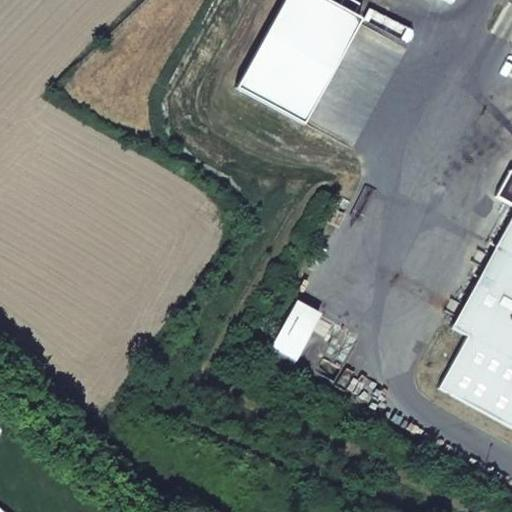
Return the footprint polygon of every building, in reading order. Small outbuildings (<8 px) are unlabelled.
[(511,214),(499,238),(511,244),(511,214)] [(476,339),(511,273),(511,244),(499,238),(451,325),(466,334),(476,339)] [(511,511),(511,273),(476,339),(511,358),(511,511)] [(272,343),(296,357),(320,312),(297,299),(272,343)] [(511,358),(476,339),(466,334),(437,387),(511,429),(511,358)]
